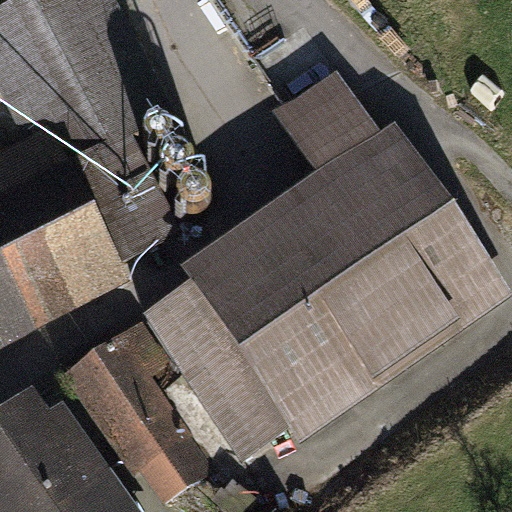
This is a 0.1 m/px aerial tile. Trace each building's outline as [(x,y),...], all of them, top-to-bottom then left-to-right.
[(0,361),(123,299),(113,280),(183,244),(132,145),(174,124),(110,0),(39,0),(0,20),(0,104),(24,152),(0,163),(0,361)] [(343,190),(200,290),(297,429),(488,296),(345,91),(298,124),(343,190)] [(255,175),(201,188),(207,212),(261,200),(255,175)] [(297,429),(200,290),(75,378),(139,469),(142,467),(168,503),(210,475),(144,383),(174,362),(246,463),(297,429)] [(127,511),(65,425),(46,439),(26,411),(0,429),(0,508),(2,511),(127,511)]
